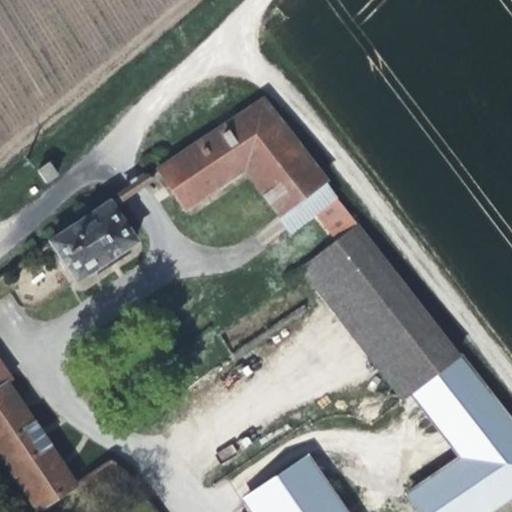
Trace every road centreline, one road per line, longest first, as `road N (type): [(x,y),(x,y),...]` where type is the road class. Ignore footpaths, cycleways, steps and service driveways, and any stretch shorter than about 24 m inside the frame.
road 1 (track): [(511,392),(229,27)]
road 2 (track): [(0,237),(229,27)]
